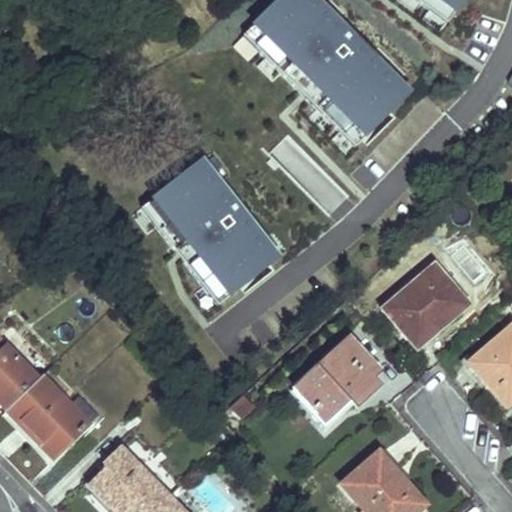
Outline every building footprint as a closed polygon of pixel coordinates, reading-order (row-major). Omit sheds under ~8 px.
[(360,156),(416,98),(313,0),(281,0),(241,42),(360,156)] [(474,0),(414,0),(457,27),(474,0)] [(268,155),(313,196),(314,195),(329,209),(344,193),(284,138),(268,155)] [(220,315),(283,269),(207,166),(144,212),(220,315)] [(426,332),(464,299),(433,264),(380,310),(407,341),(423,328),(426,332)] [(423,328),(407,341),(415,350),(469,304),(464,299),(426,332),(423,328)] [(131,328),(120,316),(112,323),(124,335),(131,328)] [(511,400),(511,324),(469,362),(495,392),(500,387),(511,400)] [(372,389),(364,379),(376,368),(350,338),(294,387),(324,420),(349,398),(355,404),(372,389)] [(0,404),(6,411),(38,380),(0,340),(0,404)] [(38,380),(6,411),(33,438),(39,433),(59,452),(88,426),(41,377),(38,380)] [(511,400),(500,387),(495,392),(507,406),(511,402),(511,400)] [(258,395),(255,392),(251,388),(233,405),(239,412),(258,395)] [(90,487),(114,511),(150,511),(166,497),(120,450),(104,466),(106,468),(107,470),(90,487)] [(417,511),(423,508),(378,454),(342,485),(364,511),(417,511)] [(180,511),(166,497),(150,511),(180,511)]
